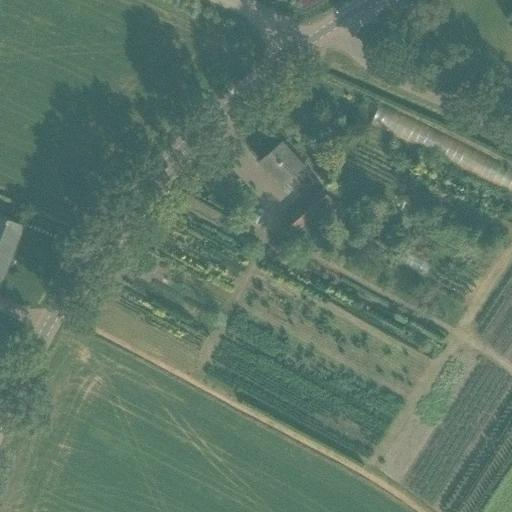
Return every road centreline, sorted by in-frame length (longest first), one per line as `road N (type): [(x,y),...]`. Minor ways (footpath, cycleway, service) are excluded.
road 1 (tertiary): [(0,417),(71,287),(153,177),(246,89),(313,41)]
road 2 (unclassified): [(511,147),(313,41)]
